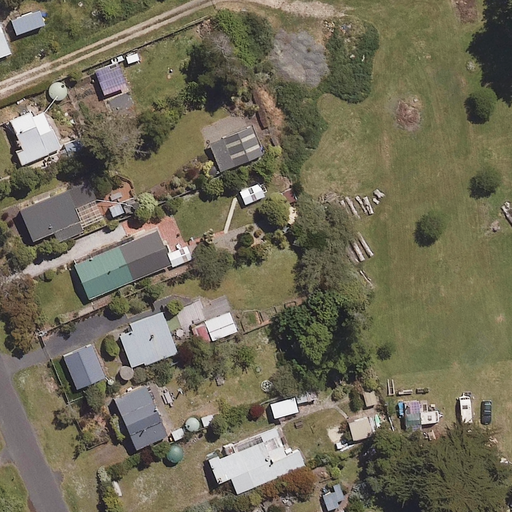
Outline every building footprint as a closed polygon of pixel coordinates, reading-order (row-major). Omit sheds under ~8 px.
[(42,22),(36,8),(8,20),(14,34),(42,22)] [(95,71),(104,96),(127,87),(118,62),(95,71)] [(57,146),(39,106),(6,121),(19,149),(13,152),(19,164),(57,146)] [(262,154),(244,113),(201,131),(219,173),(262,154)] [(102,221),(84,180),(16,209),(29,240),(50,231),(55,241),(102,221)] [(166,264),(152,229),(71,264),(86,298),(166,264)] [(192,257),(187,245),(165,254),(171,267),(192,257)] [(233,330),(226,311),(188,326),(195,344),(233,330)] [(173,351),(159,312),(126,323),(129,331),(117,335),(128,367),(173,351)] [(103,376),(90,344),(61,355),(73,387),(103,376)] [(371,382),(359,385),(365,407),(377,404),(371,382)] [(292,391),(297,404),(317,397),(312,384),(292,391)] [(163,435),(142,385),(110,399),(131,448),(163,435)] [(295,410),(291,395),(267,402),(271,417),(295,410)] [(370,434),(365,417),(346,422),(351,439),(370,434)] [(224,448),(226,454),(206,462),(214,481),(227,476),(234,493),(302,465),(295,448),(288,451),(278,426),(224,448)] [(335,488),(319,495),(326,511),(342,506),(335,488)]
